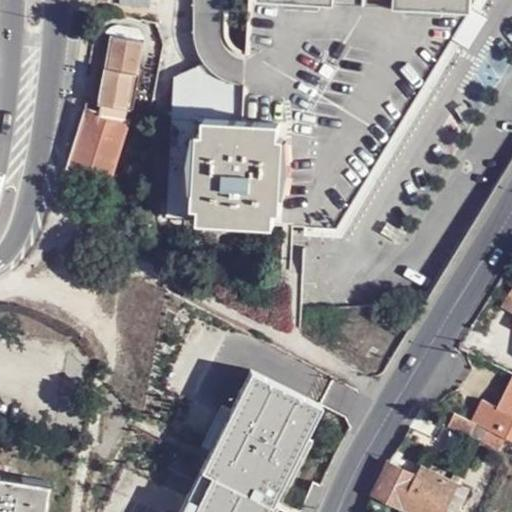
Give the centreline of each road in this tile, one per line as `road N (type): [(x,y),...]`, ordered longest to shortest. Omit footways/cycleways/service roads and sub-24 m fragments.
road 1 (tertiary): [(511,218),(399,394),(338,511)]
road 2 (residential): [(0,252),(37,162),(59,0)]
road 3 (residential): [(11,0),(0,156)]
